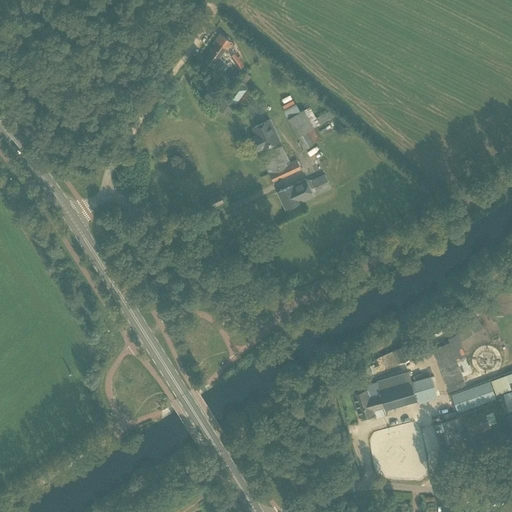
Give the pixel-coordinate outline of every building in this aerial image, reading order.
[(231,42),(228,40),(220,35),(216,40),(218,42),(207,59),(204,64),(212,69),(214,65),(220,69),(225,62),(219,58),(229,45),(232,47),(235,44),(231,42)] [(235,54),(230,57),(239,69),(244,66),(235,54)] [(236,104),(246,89),(237,83),(226,97),(236,104)] [(227,98),(219,108),(228,114),(235,105),(227,98)] [(297,105),(284,112),(305,150),(314,145),(313,143),(320,139),(314,127),(337,115),(331,110),(316,118),(310,107),(304,110),(300,112),(297,105)] [(263,150),(280,141),(270,120),(253,128),(256,135),(252,137),(258,151),(263,149),(263,150)] [(290,162),(282,146),(261,156),(273,182),(301,169),(297,159),(290,162)] [(331,188),(325,174),(308,182),(306,179),(278,192),(286,209),(331,188)] [(212,207),(224,202),(221,195),(209,200),(212,207)] [(483,327),(478,319),(457,332),(458,335),(462,341),(483,327)] [(449,342),(432,349),(449,391),(466,384),(463,376),(470,373),(459,343),(462,341),(458,335),(448,339),(449,342)] [(395,349),(396,350),(402,363),(410,358),(404,345),(395,349)] [(380,394),(384,407),(385,410),(417,401),(436,395),(431,377),(411,382),(409,372),(377,382),(380,394)] [(511,373),(491,381),(496,395),(511,388),(511,373)] [(458,412),(496,399),(490,381),(451,395),(458,412)] [(370,397),(367,389),(352,394),(359,418),(374,414),(374,411),(384,407),(380,394),(370,397)] [(511,411),(511,391),(503,394),(508,412),(511,411)] [(464,419),(469,434),(490,427),(484,412),(464,419)]
